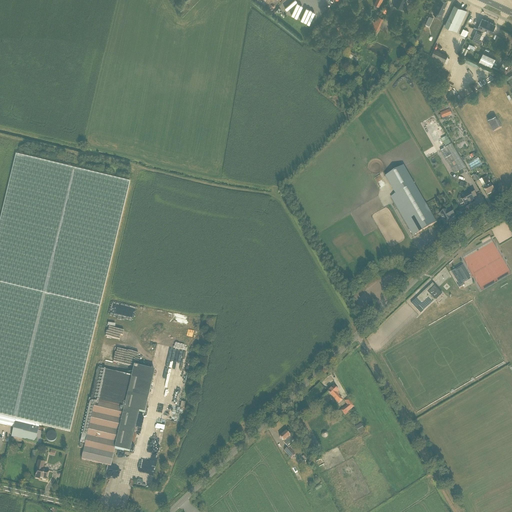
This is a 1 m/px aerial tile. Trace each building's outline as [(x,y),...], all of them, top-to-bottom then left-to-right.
[(286,15),(298,2),(295,0),(284,12),(286,15)] [(309,0),(307,6),(320,11),(325,0),(309,0)] [(395,0),(393,5),(401,9),(405,0),(395,0)] [(437,7),(433,14),(437,16),(438,15),(437,15),(439,12),(442,13),(443,10),(444,10),(445,6),(446,6),(446,5),(447,3),(447,2),(443,0),(440,0),(439,3),(438,3),(436,7),(437,7)] [(453,29),(457,31),(467,11),(462,9),(454,5),(445,26),(453,29)] [(371,29),(377,31),(383,19),(377,16),(371,29)] [(472,40),(480,44),(482,41),(479,39),(481,35),(484,36),(486,33),(483,32),(483,31),(485,31),(485,30),(492,33),(496,25),(482,19),(472,40)] [(392,31),(397,35),(401,30),(400,29),(396,26),(392,31)] [(431,57),(443,63),(447,55),(435,49),(431,57)] [(483,53),(479,62),(491,67),(495,59),(483,53)] [(435,76),(445,80),(448,73),(439,69),(435,76)] [(449,109),(440,113),(440,115),(442,119),(443,120),(446,119),(446,117),(447,117),(452,115),(449,109)] [(495,116),(488,119),(494,132),(502,128),(495,116)] [(440,151),(453,175),(465,169),(452,145),(440,151)] [(16,155),(0,222),(0,424),(14,428),(12,437),(35,443),(41,443),(44,429),(39,428),(39,425),(70,432),(129,182),(16,155)] [(472,171),(482,165),(478,158),(468,165),(472,171)] [(404,166),(385,177),(395,194),(391,197),(413,236),(436,223),(410,177),(404,166)] [(378,184),(383,182),(380,176),(375,178),(378,184)] [(487,177),(482,180),(487,188),(484,189),(487,196),(495,192),(491,185),(487,177)] [(477,197),(472,190),(467,193),(468,196),(464,198),(459,196),(458,200),(461,205),(464,203),(466,207),(474,202),(473,199),(477,197)] [(440,215),(445,224),(452,220),(451,219),(455,217),(451,211),(448,213),(447,211),(440,215)] [(458,286),(459,289),(464,286),(463,284),(468,281),(461,269),(457,271),(458,271),(456,272),(455,270),(452,273),(459,286),(458,286)] [(394,274),(395,276),(392,277),(393,282),(402,279),(400,272),(394,274)] [(432,284),(411,304),(419,313),(434,299),(435,301),(436,301),(443,295),(435,287),(434,287),(432,284)] [(98,369),(80,443),(85,444),(81,460),(111,467),(115,449),(130,453),(139,413),(145,414),(154,371),(134,366),(131,377),(98,369)] [(328,392),(339,404),(343,400),(339,395),(338,393),(338,392),(334,387),(328,392)] [(343,413),(345,416),(348,413),(348,412),(355,407),(349,399),(344,402),(347,405),(340,410),(341,411),(343,413)] [(166,413),(165,420),(181,423),(183,414),(179,414),(180,410),(172,408),(170,413),(166,413)] [(295,421),(299,428),(303,426),(299,419),(295,421)] [(163,424),(158,444),(161,445),(166,425),(163,424)] [(361,424),(355,427),(359,435),(365,432),(361,424)] [(301,431),(307,442),(312,439),(306,428),(301,431)] [(283,442),(286,445),(290,442),(290,443),(293,440),(286,432),(280,438),(284,442),(283,442)] [(284,451),(291,459),(295,455),(288,448),(284,451)] [(40,479),(47,481),(49,471),(43,470),(45,463),(38,461),(36,469),(37,469),(35,478),(39,479),(40,479)]
